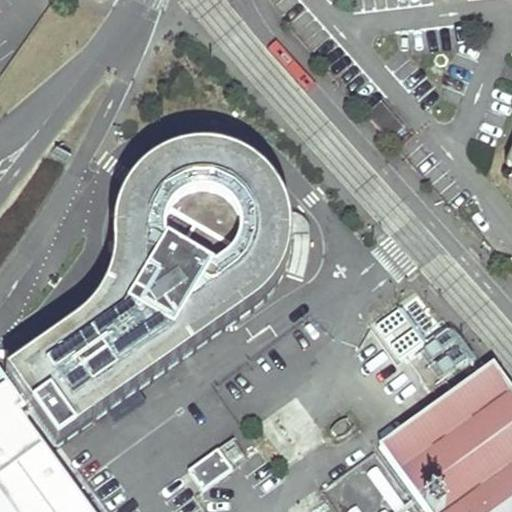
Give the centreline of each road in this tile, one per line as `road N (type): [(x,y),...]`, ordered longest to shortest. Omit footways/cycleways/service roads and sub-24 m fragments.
road 1 (unclassified): [(153,409),(336,278),(399,255),(437,227)]
road 2 (unclassified): [(437,227),(243,0)]
road 3 (unclassified): [(0,293),(121,81),(126,27)]
road 4 (unclassified): [(0,193),(126,27)]
